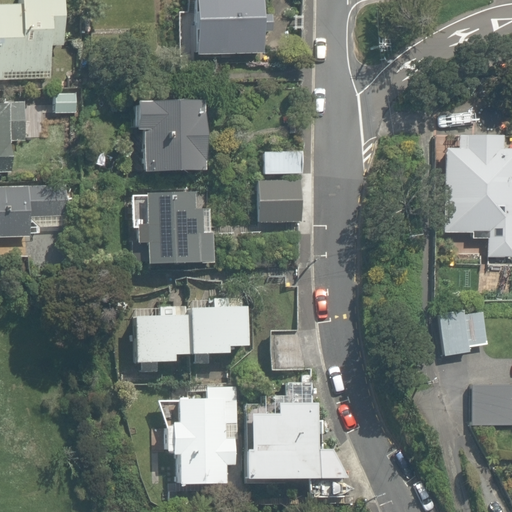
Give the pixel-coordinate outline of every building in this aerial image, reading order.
[(62,47),(60,0),(4,0),(4,8),(0,8),(0,83),(40,82),(39,48),(62,47)] [(189,0),(191,30),(204,30),(205,56),(262,54),(260,0),(189,0)] [(148,105),(128,105),(129,133),(136,132),(138,172),(202,170),(199,99),(148,101),(148,105)] [(0,146),(20,147),(21,122),(0,121),(0,146)] [(450,142),(438,143),(436,229),(466,230),(466,234),(480,234),(480,254),(511,254),(511,142),(495,141),(494,130),(451,130),(450,142)] [(298,180),(254,181),(256,223),(299,222),(298,180)] [(0,187),(0,241),(20,241),(20,220),(65,220),(65,187),(0,187)] [(191,192),(127,196),(128,239),(132,239),(132,243),(142,242),(142,265),(211,262),(209,233),(201,233),(200,209),(192,208),(191,192)] [(157,310),(132,309),(132,316),(128,316),(130,363),(136,363),(138,372),(156,372),(155,362),(170,361),(169,354),(191,355),(192,363),(206,363),(206,353),(222,353),(222,346),(241,347),(241,307),(229,306),(229,298),(208,298),(208,301),(188,301),(188,307),(157,307),(157,310)] [(432,315),(437,361),(463,358),(462,348),(483,346),(480,310),(432,315)] [(510,383),(466,383),(465,423),(510,423),(510,383)] [(202,398),(172,399),(171,401),(153,400),(162,425),(159,425),(160,452),(167,452),(167,455),(174,455),(173,484),(224,484),(224,465),(232,465),(231,438),(233,439),(233,386),(201,387),(202,398)] [(316,402),(272,402),(273,414),(242,414),(243,450),(238,449),(237,479),(341,478),(339,448),(321,449),(321,420),(315,420),(316,402)]
